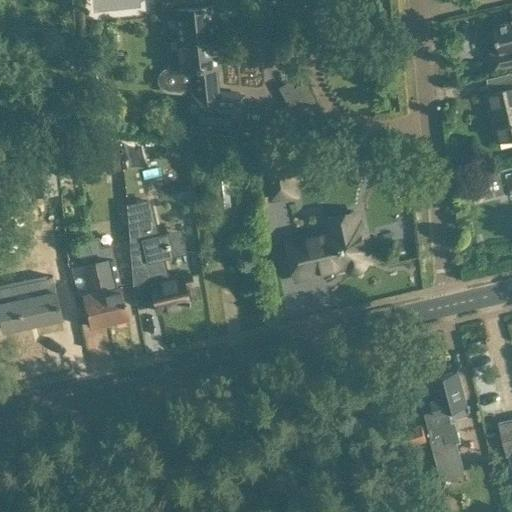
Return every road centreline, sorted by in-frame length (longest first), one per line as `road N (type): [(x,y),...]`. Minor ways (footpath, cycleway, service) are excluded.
road 1 (tertiary): [(0,412),(453,306)]
road 2 (unclassified): [(453,306),(422,0)]
